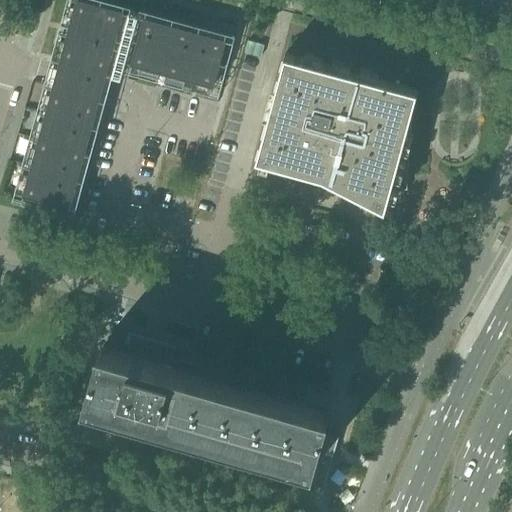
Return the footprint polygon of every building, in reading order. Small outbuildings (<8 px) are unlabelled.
[(57,73),(54,84),(24,193),(72,206),(104,87),(108,71),(122,75),(139,13),(90,0),(77,0),(61,59),(57,73)] [(228,36),(145,14),(132,62),(215,84),(228,36)] [(264,43),(249,39),(245,51),(261,56),(265,44),(264,43)] [(327,165),(352,172),(347,188),(386,208),(390,196),(393,183),(400,185),(405,187),(405,188),(408,189),(410,149),(411,131),(412,113),(414,87),(412,86),(411,87),(378,78),(360,73),(350,70),(332,65),(322,63),(321,62),(319,61),(305,57),(286,52),(283,62),(275,93),(268,117),(257,158),(262,159),(271,161),(298,169),(301,156),(326,162),(325,166),(327,167),(327,165)] [(95,431),(97,431),(98,426),(112,430),(111,431),(113,432),(115,425),(138,432),(136,438),(138,439),(138,437),(167,446),(164,456),(166,456),(166,455),(196,464),(196,465),(198,465),(198,464),(227,473),(227,474),(229,474),(229,473),(259,482),(258,483),(260,483),(260,482),(290,491),(290,492),(292,492),(292,491),(293,487),(307,491),(306,491),(308,492),(311,482),(323,485),(323,486),(325,487),(340,435),(338,434),(338,435),(325,431),(330,414),(272,398),(276,386),(173,357),(177,343),(176,343),(175,346),(155,340),(155,342),(149,340),(143,339),(144,337),(133,334),(130,345),(127,356),(122,355),(101,349),(88,393),(79,426),(80,427),(81,426),(95,430),(95,431)]
